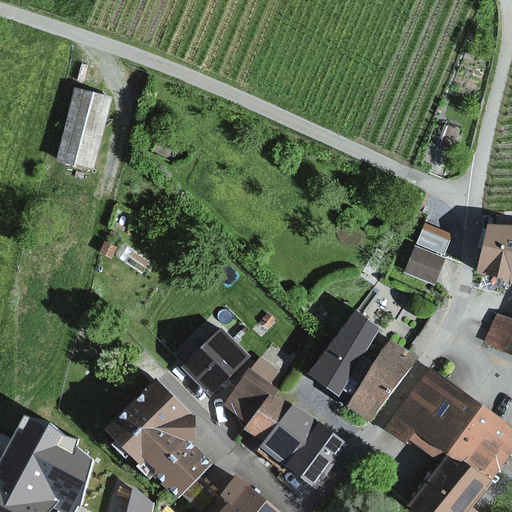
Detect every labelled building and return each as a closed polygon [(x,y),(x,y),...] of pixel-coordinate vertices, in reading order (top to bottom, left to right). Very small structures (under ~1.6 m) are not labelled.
[(110,97),(75,88),(56,161),(91,170),(110,97)] [(511,226),(484,225),(472,273),(511,282),(511,226)] [(452,239),(422,226),(414,244),(445,257),(452,239)] [(117,247),(104,240),(98,252),(111,258),(117,247)] [(413,247),(402,273),(433,286),(445,260),(413,247)] [(416,357),(388,340),(380,350),(368,343),(377,328),(353,311),(303,375),(335,396),(339,391),(350,396),(343,406),(369,421),(416,357)] [(266,314),(259,322),(267,328),(274,320),(266,314)] [(511,319),(495,314),(484,342),(511,353),(511,319)] [(208,395),(249,357),(221,328),(180,367),(208,395)] [(260,441),(290,404),(273,395),(277,390),(269,385),(279,368),(258,357),(250,370),(248,368),(221,406),(235,417),(241,429),(260,441)] [(511,451),(511,428),(429,369),(384,430),(402,444),(406,439),(437,463),(443,455),(490,483),(511,451)] [(191,414),(153,380),(105,425),(99,431),(149,475),(172,499),(180,492),(197,475),(209,464),(192,446),(191,437),(193,435),(194,433),(195,430),(195,427),(194,424),(192,421),(190,420),(191,414)] [(317,423),(290,404),(260,441),(255,447),(311,488),(343,444),(317,423)] [(75,511),(99,452),(83,436),(68,433),(52,421),(17,409),(0,443),(0,511),(75,511)] [(490,483),(443,455),(437,463),(404,506),(413,511),(467,511),(471,508),(490,483)] [(216,494),(197,475),(180,492),(198,511),(216,494)] [(276,511),(232,475),(204,511),(276,511)] [(150,511),(156,499),(135,481),(123,511),(150,511)]
